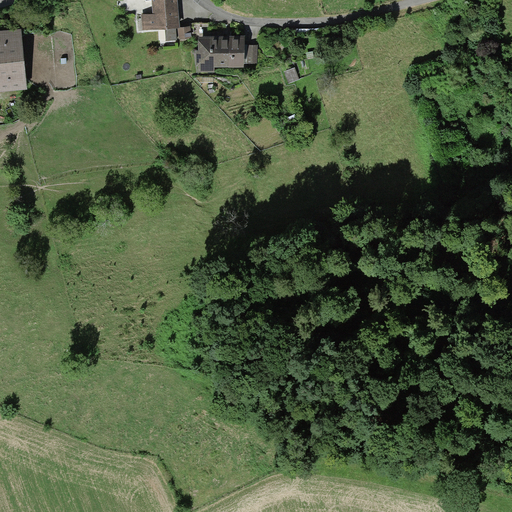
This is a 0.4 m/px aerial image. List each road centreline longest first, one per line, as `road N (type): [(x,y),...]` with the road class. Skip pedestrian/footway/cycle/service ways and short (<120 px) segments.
road 1 (track): [(207,0),(232,17),(322,23),(416,0)]
road 2 (track): [(511,248),(396,295),(320,308)]
road 3 (track): [(363,420),(404,419),(511,385)]
